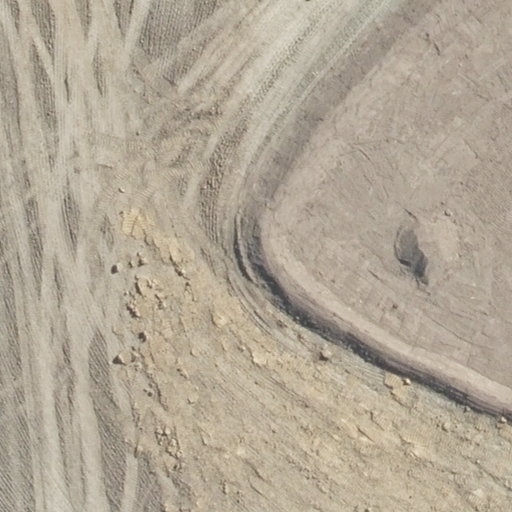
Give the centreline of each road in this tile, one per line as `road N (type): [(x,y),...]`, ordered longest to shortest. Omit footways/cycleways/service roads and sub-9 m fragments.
road 1 (unknown): [(0,271),(111,38),(154,0)]
road 2 (secondary): [(0,403),(259,511)]
